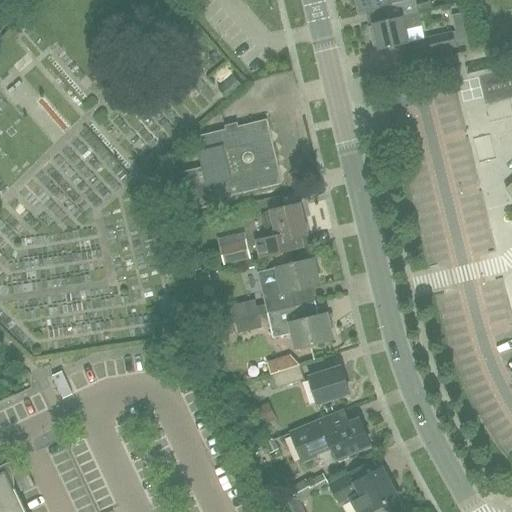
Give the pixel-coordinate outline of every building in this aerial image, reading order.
[(353,0),(357,16),(366,14),(365,11),(384,7),(387,20),(418,12),(415,0),(411,0),(405,1),(404,0),(353,0)] [(418,12),(387,20),(372,23),(375,35),(371,36),(374,52),(409,44),(406,30),(422,26),(418,12)] [(470,45),(467,30),(425,40),(421,41),(424,54),(470,45)] [(226,98),(242,85),(234,76),(219,89),(226,98)] [(511,94),(492,100),(497,117),(511,111),(511,94)] [(179,209),(282,184),(267,120),(199,136),(202,151),(198,152),(201,168),(171,175),(179,209)] [(478,161),(497,160),(496,138),(477,139),(478,161)] [(308,236),(300,204),(264,213),(261,217),(264,227),(268,229),(274,228),(276,238),(257,242),(261,259),(302,249),(300,237),(308,236)] [(251,260),(246,240),(221,246),(226,266),(251,260)] [(291,265),(257,273),(267,314),(315,302),(312,287),(319,286),(313,260),(294,264),(294,262),(291,263),(291,265)] [(315,302),(267,314),(273,339),(293,334),(296,349),(332,340),(326,314),(318,316),(315,302)] [(238,334),(262,328),(258,314),(234,321),(235,323),(226,325),(229,335),(237,333),(238,334)] [(174,349),(153,352),(155,364),(176,360),(174,349)] [(294,368),(275,374),(271,375),(276,390),(304,380),(300,366),(294,368)] [(318,405),(349,394),(340,368),(309,378),(318,405)] [(63,399),(73,394),(62,371),(52,376),(63,399)] [(345,412),(323,420),(291,434),(304,463),(316,457),(315,454),(332,447),(337,460),(371,446),(359,420),(350,424),(345,412)] [(270,455),(278,451),(273,439),(265,443),(270,455)] [(241,476),(235,463),(226,467),(232,481),(241,476)] [(9,471),(19,493),(34,486),(24,464),(9,471)] [(382,468),(377,471),(361,480),(356,470),(330,484),(341,504),(344,502),(345,505),(353,500),(359,511),(370,511),(398,497),(397,495),(400,493),(393,480),(389,482),(382,468)] [(0,511),(25,511),(6,470),(0,473),(0,511)] [(281,510),(299,501),(327,485),(323,477),(307,485),(305,482),(291,490),(293,493),(276,502),(281,510)] [(281,510),(281,511),(301,511),(304,511),(299,501),(281,510)]
